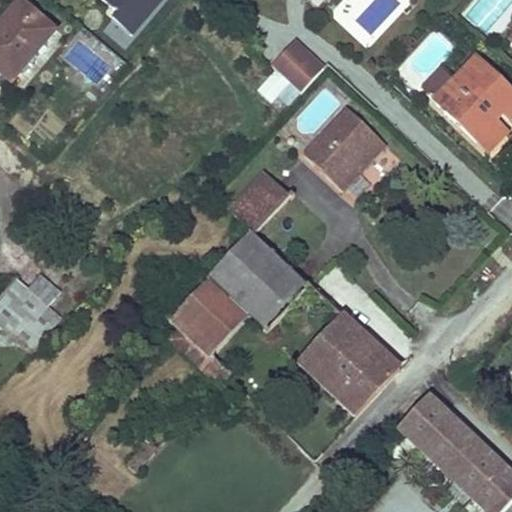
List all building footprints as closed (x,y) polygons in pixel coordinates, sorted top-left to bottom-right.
[(102,0),(121,16),(114,24),(133,37),(160,0),(102,0)] [(54,34),(20,6),(0,30),(0,74),(12,84),(54,34)] [(319,75),(290,47),(271,69),(298,94),(319,75)] [(452,81),(432,103),(474,144),(493,123),(500,115),(507,121),(511,116),(511,93),(474,58),(452,81)] [(452,81),(441,72),(421,92),(432,103),(452,81)] [(341,193),(384,146),(346,112),(303,159),(341,193)] [(100,128),(86,116),(62,144),(75,157),(100,128)] [(493,123),(474,144),(485,153),(504,132),(493,123)] [(260,178),(226,214),(250,239),(283,201),(260,178)] [(305,288),(250,239),(208,281),(262,333),(305,288)] [(32,263),(2,293),(31,319),(50,296),(36,284),(45,275),(32,263)] [(58,287),(45,275),(36,284),(50,296),(58,287)] [(262,333),(208,281),(169,324),(178,333),(223,375),(262,333)] [(31,319),(2,293),(0,295),(0,331),(18,349),(41,328),(31,319)] [(398,371),(335,313),(292,360),(355,417),(398,371)] [(223,375),(178,333),(171,342),(176,347),(185,355),(209,379),(219,387),(227,379),(223,375)] [(511,472),(430,395),(402,426),(488,511),(504,511),(511,504),(511,472)] [(135,457),(124,467),(135,476),(174,432),(164,425),(154,437),(149,435),(137,449),(135,457)]
